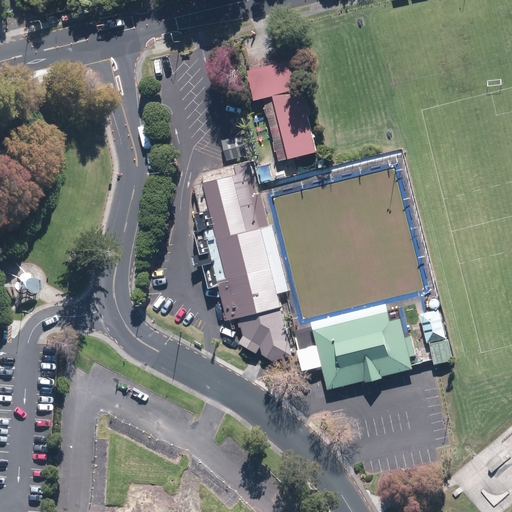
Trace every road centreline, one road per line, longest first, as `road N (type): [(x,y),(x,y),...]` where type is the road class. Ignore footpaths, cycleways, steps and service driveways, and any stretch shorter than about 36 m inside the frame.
road 1 (residential): [(352,511),(319,463),(273,418),(125,326),(113,281),(137,169),(105,34)]
road 2 (tertiary): [(248,0),(105,34)]
